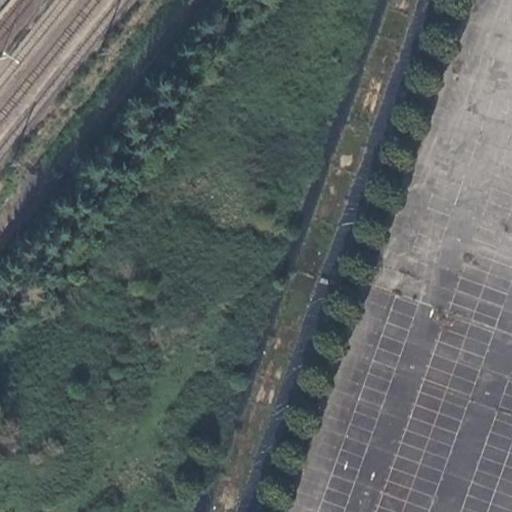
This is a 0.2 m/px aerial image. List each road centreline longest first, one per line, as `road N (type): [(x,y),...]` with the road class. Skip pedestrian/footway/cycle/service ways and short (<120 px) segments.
road 1 (track): [(204,0),(0,259)]
road 2 (residential): [(347,283),(511,337)]
